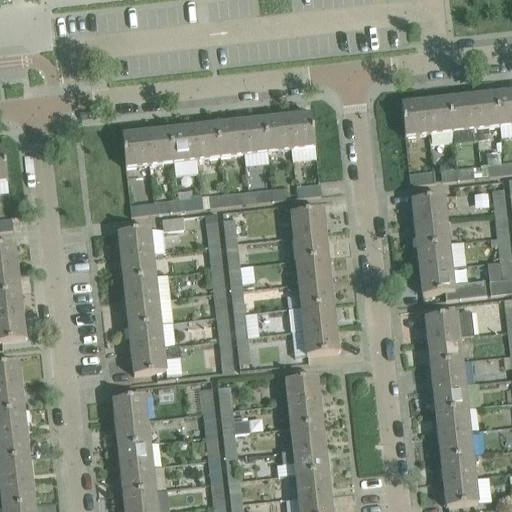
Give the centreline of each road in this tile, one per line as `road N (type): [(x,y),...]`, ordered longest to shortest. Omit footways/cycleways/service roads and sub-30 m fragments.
road 1 (residential): [(399,511),(350,72)]
road 2 (residential): [(79,511),(34,107)]
road 3 (residential): [(34,107),(350,72)]
road 4 (residential): [(350,72),(511,55)]
